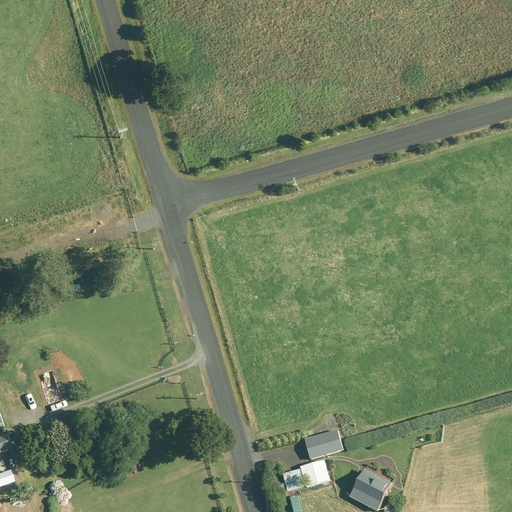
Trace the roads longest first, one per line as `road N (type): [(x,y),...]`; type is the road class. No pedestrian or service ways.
road 1 (unclassified): [(511,104),(172,202)]
road 2 (unclassified): [(257,511),(172,202)]
road 3 (unclassified): [(172,202),(112,0)]
